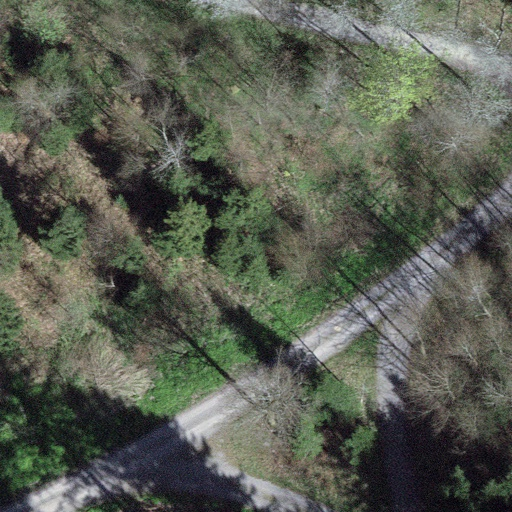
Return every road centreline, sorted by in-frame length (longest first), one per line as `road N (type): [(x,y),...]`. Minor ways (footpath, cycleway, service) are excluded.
road 1 (track): [(421,263),(136,459),(36,511)]
road 2 (track): [(511,84),(225,0)]
road 3 (track): [(421,263),(387,356),(415,511)]
road 4 (track): [(262,511),(136,459)]
